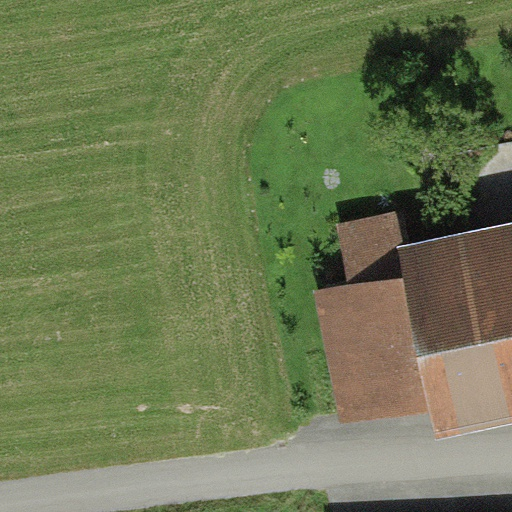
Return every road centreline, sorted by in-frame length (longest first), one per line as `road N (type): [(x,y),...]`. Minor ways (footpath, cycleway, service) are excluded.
road 1 (residential): [(244,468),(511,453)]
road 2 (unclassified): [(0,502),(244,468)]
